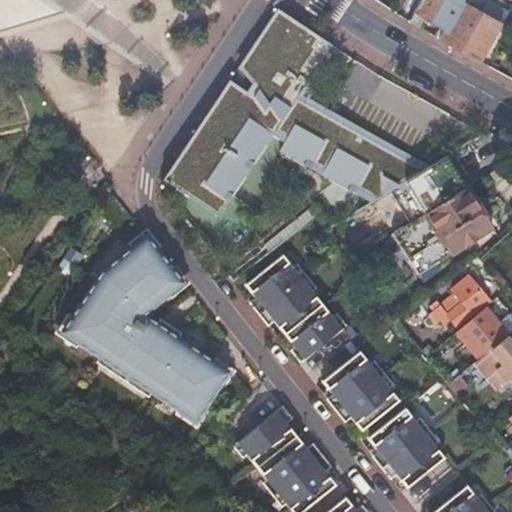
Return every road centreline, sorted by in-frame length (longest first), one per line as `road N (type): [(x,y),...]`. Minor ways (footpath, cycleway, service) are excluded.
road 1 (residential): [(384,511),(148,207),(149,166),(261,0)]
road 2 (residential): [(328,0),(511,107)]
